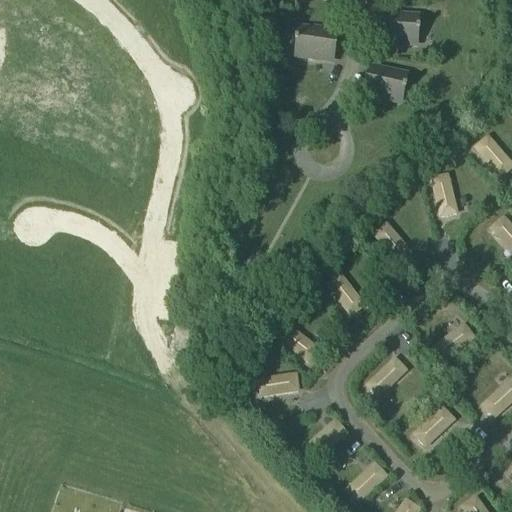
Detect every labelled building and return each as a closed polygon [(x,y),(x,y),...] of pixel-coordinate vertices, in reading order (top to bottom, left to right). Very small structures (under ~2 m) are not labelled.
[(380,21),(379,33),(379,47),(392,48),(392,50),(403,51),(403,45),(417,46),(419,19),(400,18),(400,22),(380,21)] [(313,30),(313,33),(312,36),(299,34),(295,60),(313,63),(314,59),(333,62),(337,36),(323,34),(324,32),(313,30)] [(369,73),(364,99),(377,102),(377,105),(387,107),(388,101),(402,104),(408,78),(390,74),(389,78),(369,73)] [(511,167),(487,139),(472,152),(500,183),(511,172),(511,167)] [(448,177),(428,182),(439,223),(458,218),(448,177)] [(511,228),(503,219),(488,232),(511,258),(511,228)] [(412,257),(385,225),(371,237),(398,269),(412,257)] [(339,276),(324,288),(350,321),(365,309),(339,276)] [(319,352),(286,326),(274,342),(307,367),(319,352)] [(464,326),(430,351),(442,367),(475,342),(464,326)] [(408,374),(394,360),(364,389),(377,403),(408,374)] [(296,376),(254,382),(257,402),(299,395),(296,376)] [(511,381),(480,409),(493,423),(511,405),(511,381)] [(442,409),(412,438),(425,452),(455,424),(442,409)] [(348,437),(334,422),(303,450),(316,465),(348,437)] [(343,495),(357,509),(388,480),(375,465),(343,495)] [(484,511),(475,499),(459,510),(460,511),(484,511)] [(420,511),(405,502),(398,511),(420,511)]
